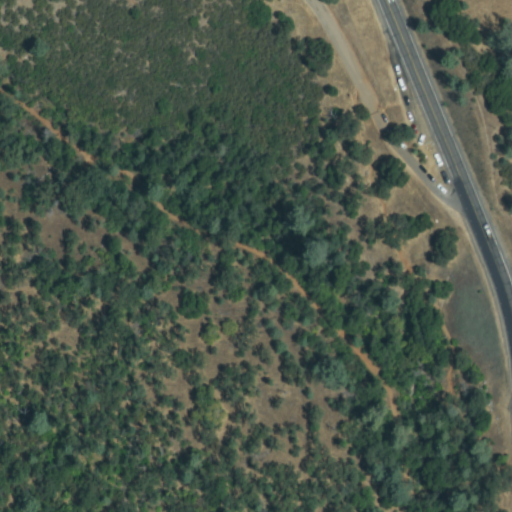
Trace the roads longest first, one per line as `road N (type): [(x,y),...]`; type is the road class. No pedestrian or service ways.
road 1 (secondary): [(386,0),(511,318)]
road 2 (residential): [(471,205),(447,197),(390,136),(312,0)]
